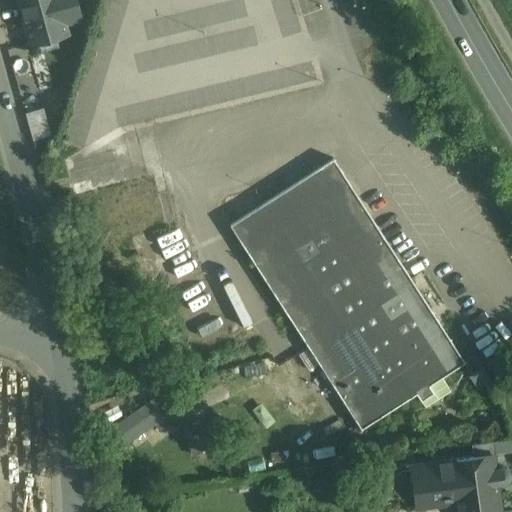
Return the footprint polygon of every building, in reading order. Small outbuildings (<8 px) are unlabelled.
[(18,0),(23,14),(73,0),(18,0)] [(75,0),(73,0),(23,14),(30,42),(67,33),(64,22),(81,17),(75,0)] [(464,362),(333,158),(230,224),(361,427),(416,392),(424,404),(428,404),(447,392),(449,388),(442,376),(464,362)] [(154,176),(76,196),(88,244),(166,224),(154,176)] [(153,400),(115,427),(125,442),(154,422),(159,430),(169,423),(153,400)] [(219,452),(203,420),(181,431),(194,455),(208,448),(212,456),(219,452)] [(494,441),(472,444),(473,456),(496,453),(494,441)] [(492,454),(415,465),(420,501),(457,503),(457,511),(496,511),(500,511),(492,454)] [(50,511),(50,456),(0,456),(0,511),(50,511)]
